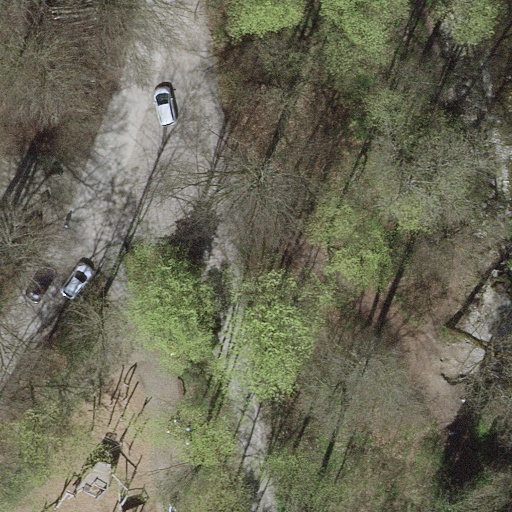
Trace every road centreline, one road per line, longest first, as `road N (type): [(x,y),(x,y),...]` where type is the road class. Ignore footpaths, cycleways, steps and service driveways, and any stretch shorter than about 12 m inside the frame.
road 1 (track): [(511,475),(489,342),(204,187)]
road 2 (track): [(256,511),(182,76)]
